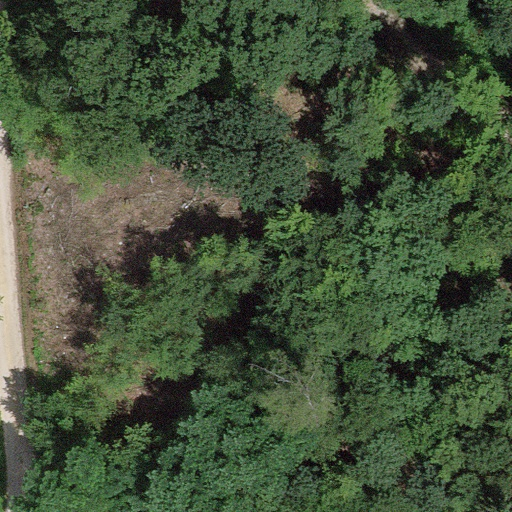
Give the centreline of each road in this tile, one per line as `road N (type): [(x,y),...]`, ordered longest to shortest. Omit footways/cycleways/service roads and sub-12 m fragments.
road 1 (track): [(32,511),(0,277)]
road 2 (track): [(356,0),(456,95),(511,135)]
